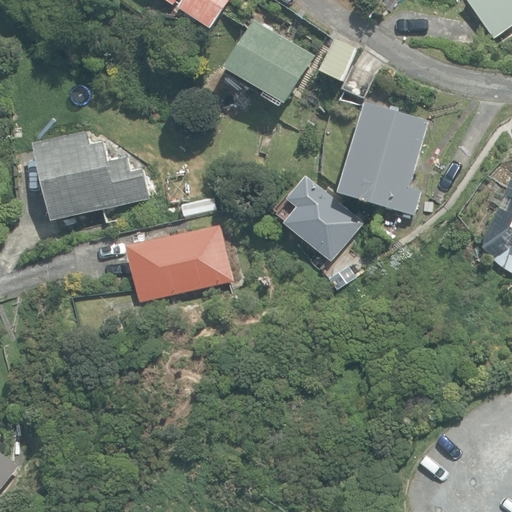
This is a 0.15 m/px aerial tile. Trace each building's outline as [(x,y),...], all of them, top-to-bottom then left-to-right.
[(185,0),(180,7),(214,29),(232,0),(185,0)] [(511,0),(469,0),(501,45),(511,36),(511,0)] [(227,69),(288,105),(317,56),(256,20),(227,69)] [(324,73),(344,81),(357,49),(337,41),(324,73)] [(343,195),(416,215),(423,192),(412,189),(431,123),(368,106),(343,195)] [(37,145),(56,222),(151,199),(144,170),(133,173),(129,157),(110,162),(105,142),(92,145),(89,132),(37,145)] [(428,197),(448,208),(467,172),(447,161),(428,197)] [(364,224),(316,185),(297,208),(302,212),(289,228),(332,263),(364,224)] [(184,206),(186,215),(217,208),(215,199),(184,206)] [(130,247),(142,302),(235,281),(222,226),(130,247)] [(448,290),(461,295),(473,269),(460,263),(448,290)] [(0,492),(21,466),(0,448),(0,492)]
